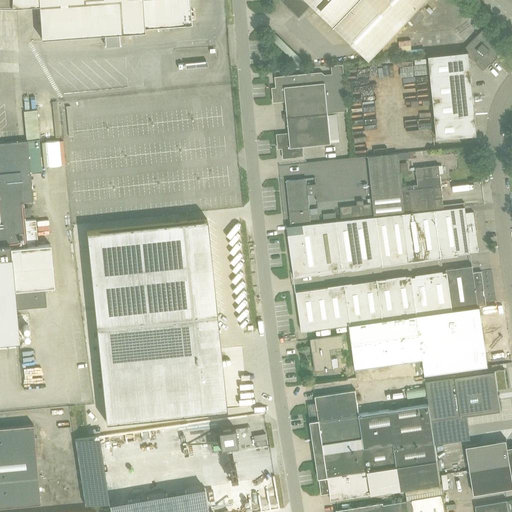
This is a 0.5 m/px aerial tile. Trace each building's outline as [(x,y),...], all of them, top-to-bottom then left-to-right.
[(0,0),(0,5),(16,6),(17,6),(39,5),(41,38),(105,34),(105,46),(119,45),(119,33),(144,31),(144,28),(191,24),(189,0),(0,0)] [(311,4),(312,4),(369,59),(425,0),(281,0),(299,17),(311,4)] [(483,68),(502,48),(481,28),(462,49),(469,55),(483,68)] [(471,71),(469,55),(462,49),(459,52),(429,55),(431,76),(471,71)] [(285,100),(286,117),(328,112),(347,110),(343,64),(333,65),(334,74),(326,75),(322,71),(275,76),(276,92),(272,92),(273,101),(285,100)] [(431,76),(433,96),(473,92),(471,71),(431,76)] [(433,96),(435,117),(475,113),(473,92),(433,96)] [(37,110),(24,111),(27,140),(39,139),(37,110)] [(328,114),(328,112),(286,117),(288,132),(276,133),(277,142),(281,142),(283,158),(304,156),(303,146),(331,143),(331,142),(340,141),(337,114),(328,114)] [(475,113),(435,117),(437,138),(477,134),(475,113)] [(0,348),(6,348),(5,341),(8,341),(9,348),(15,348),(15,340),(20,340),(17,310),(47,307),(45,287),(55,286),(51,244),(38,245),(36,220),(25,221),(25,216),(30,216),(29,207),(24,207),(24,201),(33,200),(31,173),(42,171),(39,139),(27,140),(0,142),(0,348)] [(374,215),(404,212),(403,211),(401,185),(397,152),(367,155),(374,215)] [(408,162),(400,163),(401,171),(409,170),(408,162)] [(442,194),(439,173),(438,164),(415,167),(416,176),(417,184),(413,184),(401,185),(403,211),(407,210),(412,210),(442,207),(443,207),(443,203),(442,194)] [(305,178),(296,179),(285,180),(289,212),(290,224),(310,222),(320,221),(319,214),(309,215),(305,178)] [(357,204),(340,206),(342,217),(372,213),(371,203),(364,204),(364,200),(357,200),(357,204)] [(465,206),(376,216),(382,264),(478,251),(473,211),(466,212),(465,206)] [(294,277),(382,264),(376,216),(337,220),(325,221),(303,224),(303,232),(288,234),(294,277)] [(226,409),(219,337),(207,218),(86,231),(106,421),(202,412),(226,409)] [(446,272),(451,309),(481,305),(486,305),(481,271),(473,272),(472,265),(445,269),(446,272)] [(446,272),(429,275),(434,312),(451,309),(446,272)] [(411,275),(379,279),(385,319),(417,314),(411,277),(411,275)] [(417,314),(434,312),(429,275),(411,277),(417,314)] [(379,279),(347,284),(352,323),(385,319),(379,279)] [(301,330),(352,323),(347,284),(296,291),(301,330)] [(352,323),(350,323),(356,369),(424,359),(426,374),(489,364),(481,305),(451,309),(434,312),(417,314),(385,319),(352,323)] [(315,370),(319,369),(333,367),(330,349),(344,347),(343,334),(324,337),(314,338),(316,350),(313,350),(315,370)] [(501,409),(498,390),(508,389),(505,369),(427,380),(435,443),(470,438),(467,414),(470,414),(501,409)] [(406,388),(408,399),(427,396),(426,385),(406,388)] [(308,404),(310,421),(359,414),(355,390),(315,396),(316,403),(308,404)] [(319,477),(390,467),(437,459),(429,403),(359,414),(362,438),(322,444),(324,452),(325,459),(316,460),(319,477)] [(310,421),(313,438),(321,437),(322,444),(362,438),(359,414),(310,421)] [(0,453),(36,450),(33,424),(0,426),(0,453)] [(218,430),(220,447),(237,445),(235,428),(218,430)] [(265,433),(253,435),(255,446),(267,444),(265,433)] [(511,463),(511,446),(508,447),(506,439),(466,446),(470,470),(511,463)] [(0,479),(38,476),(36,450),(0,453),(0,479)] [(441,483),(437,459),(390,467),(393,491),(441,483)] [(511,463),(470,470),(474,494),(511,487),(511,463)] [(331,500),(393,491),(390,467),(319,477),(321,494),(330,493),(331,500)] [(0,506),(40,503),(38,476),(0,479),(0,506)] [(446,511),(442,488),(408,494),(409,500),(383,504),(384,511),(446,511)] [(511,511),(511,500),(508,501),(508,499),(476,505),(477,511),(511,511)] [(384,511),(383,504),(383,502),(336,510),(336,511),(384,511)]
